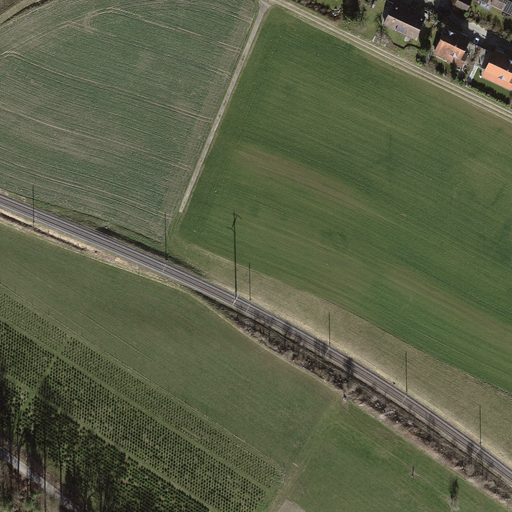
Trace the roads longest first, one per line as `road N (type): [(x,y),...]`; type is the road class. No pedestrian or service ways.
road 1 (track): [(511,116),(273,0)]
road 2 (track): [(270,0),(182,213)]
